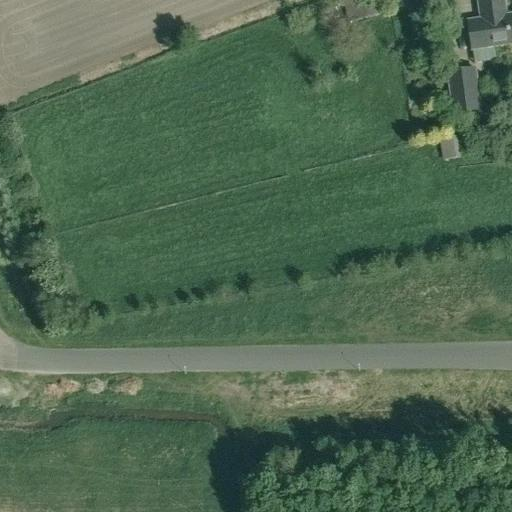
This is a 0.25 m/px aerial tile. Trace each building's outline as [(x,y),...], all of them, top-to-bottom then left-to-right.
[(385,12),(381,0),(342,0),(349,22),(385,12)] [(411,0),(400,0),(403,11),(414,9),(411,0)] [(511,16),(506,17),(503,0),(478,0),(482,21),(469,23),(472,49),(511,43),(511,16)] [(454,113),(481,110),(475,69),(448,73),(454,113)] [(442,161),(461,158),(459,137),(439,139),(442,161)]
